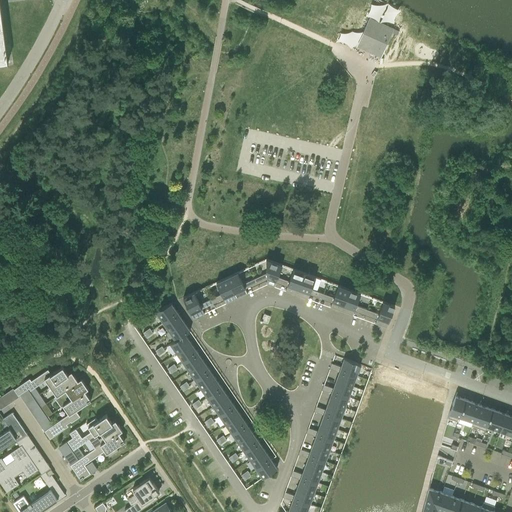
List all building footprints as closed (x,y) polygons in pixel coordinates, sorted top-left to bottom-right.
[(0,0),(0,63),(8,62),(0,3),(0,0)] [(368,21),(359,42),(372,48),(370,52),(379,56),(381,57),(381,55),(393,29),(382,24),(381,27),(368,21)] [(276,282),(278,277),(279,273),(281,267),(282,265),(279,264),(271,261),(266,259),(266,268),(266,273),(263,274),(260,276),(263,280),(267,278),(267,284),(274,287),(276,282)] [(283,279),(281,284),(287,286),(285,291),(296,295),(302,281),(304,273),(294,269),(293,269),(290,277),(289,281),(283,279)] [(251,286),(249,281),(243,284),(238,275),(237,272),(227,277),(228,280),(237,299),(247,294),(245,289),(251,286)] [(315,296),(317,291),(312,289),(311,289),(313,285),(315,280),(315,277),(306,274),(304,273),(302,281),(296,295),(307,299),(309,294),(315,296)] [(216,296),(218,301),(223,299),(226,304),(237,299),(228,280),(227,277),(225,278),(216,282),(217,285),(221,294),(216,296)] [(349,289),(338,285),(334,297),(328,295),(326,300),(332,302),(330,307),(341,312),(346,297),(349,289)] [(356,306),(360,294),(349,289),(346,297),(341,312),(352,316),(354,310),(360,312),(362,308),(356,306)] [(202,309),(207,306),(205,302),(199,304),(196,296),(194,293),(183,298),(185,301),(185,303),(193,319),(204,314),(202,309)] [(387,328),(395,306),(382,302),(378,314),(373,312),(371,316),(377,319),(375,324),(387,328)] [(163,323),(177,313),(178,313),(176,311),(171,303),(170,304),(155,311),(161,320),(163,323)] [(169,332),(178,326),(184,322),(183,320),(178,313),(177,313),(163,323),(168,330),(169,332)] [(270,316),(264,314),(263,314),(261,320),(260,320),(260,321),(260,322),(265,324),(266,323),(267,323),(268,323),(270,317),(270,316)] [(178,326),(169,332),(175,340),(175,341),(185,334),(190,331),(189,330),(184,322),(178,326)] [(175,340),(170,344),(176,353),(191,343),(185,334),(175,341),(175,340)] [(182,362),(197,352),(191,343),(176,353),(182,362)] [(188,371),(203,361),(197,352),(182,362),(188,371)] [(352,374),(356,375),(360,364),(356,363),(344,358),(342,362),(341,367),(340,369),(352,374)] [(195,380),(209,370),(203,361),(188,371),(195,380)] [(29,379),(13,390),(17,395),(18,396),(29,389),(30,391),(35,388),(45,381),(50,387),(68,375),(68,374),(62,366),(51,374),(48,370),(31,381),(29,379)] [(356,375),(352,374),(340,369),(339,372),(338,373),(336,380),(349,385),(352,386),(356,375)] [(201,388),(215,378),(210,370),(209,370),(195,380),(201,388)] [(68,375),(50,387),(56,397),(78,382),(78,381),(71,372),(68,374),(68,375)] [(207,397),(221,387),(216,380),(215,378),(201,388),(207,397)] [(56,397),(54,399),(61,408),(63,406),(85,391),(88,389),(81,379),(78,381),(78,382),(56,397)] [(352,386),(349,385),(336,380),(334,384),(333,388),(332,391),(346,396),(349,397),(352,386)] [(213,406),(214,406),(228,396),(223,389),(221,387),(207,397),(213,406)] [(35,388),(30,391),(34,397),(39,394),(35,388)] [(53,425),(44,431),(50,439),(68,426),(66,424),(70,422),(71,423),(80,417),(76,411),(91,400),(85,391),(63,406),(68,414),(53,425)] [(349,397),(346,396),(332,391),(331,393),(330,395),(328,401),(342,407),(345,408),(349,397)] [(39,394),(34,397),(39,404),(43,400),(39,394)] [(455,395),(447,417),(458,421),(460,417),(466,400),(466,399),(455,395)] [(219,415),(220,415),(234,405),(229,399),(228,396),(214,406),(213,406),(219,415)] [(460,417),(473,421),(479,404),(466,399),(466,400),(460,417)] [(345,408),(342,407),(328,401),(326,407),(325,410),(324,412),(339,418),(341,418),(345,408)] [(46,404),(41,407),(45,413),(50,410),(46,404)] [(473,421),(471,426),(485,431),(487,426),(493,409),(480,404),(479,404),(473,421)] [(225,424),(226,423),(240,414),(236,408),(234,405),(220,415),(219,415),(225,424)] [(493,409),(487,426),(500,431),(506,414),(493,409)] [(341,418),(339,418),(324,412),(323,415),(322,417),(320,423),(336,429),(337,429),(341,418)] [(72,438),(67,441),(73,450),(89,440),(88,439),(112,423),(106,414),(98,420),(96,418),(86,424),(91,432),(82,438),(75,429),(69,433),(72,438)] [(233,432),(243,425),(246,423),(242,418),(240,414),(226,423),(225,424),(231,433),(233,432)] [(500,431),(511,435),(511,415),(507,414),(506,414),(500,431)] [(112,423),(88,439),(89,440),(94,448),(95,449),(119,433),(122,431),(115,421),(112,423)] [(19,422),(0,434),(0,449),(15,439),(16,442),(27,434),(19,422)] [(239,441),(249,434),(250,434),(252,432),(249,427),(246,423),(243,425),(233,432),(231,433),(237,442),(239,441)] [(320,435),(332,439),(333,440),(337,429),(336,429),(320,423),(318,428),(317,431),(316,434),(320,435)] [(252,432),(250,434),(249,434),(239,441),(237,442),(244,451),(245,450),(258,441),(255,436),(252,432)] [(79,459),(70,465),(80,480),(90,473),(84,465),(104,451),(109,458),(118,451),(116,447),(124,441),(119,433),(95,449),(94,448),(79,459)] [(332,439),(320,435),(316,434),(315,436),(314,439),(312,444),(329,450),(333,440),(332,439)] [(252,459),(264,450),(262,446),(258,441),(245,450),(244,451),(250,460),(252,459)] [(0,477),(39,451),(34,444),(25,450),(21,445),(10,453),(14,459),(6,465),(1,458),(0,458),(0,477)] [(329,450),(312,444),(310,450),(309,452),(308,455),(325,461),(327,456),(329,450)] [(258,467),(271,459),(268,455),(264,450),(252,459),(250,460),(256,469),(258,467)] [(0,483),(6,493),(19,484),(14,477),(22,471),(27,477),(38,470),(35,464),(44,458),(39,451),(0,477),(0,483)] [(325,461),(308,455),(308,458),(306,462),(305,466),(321,472),(323,468),(325,461)] [(271,459),(258,467),(256,469),(262,478),(277,468),(275,465),(271,459)] [(301,475),(301,476),(301,477),(317,483),(319,479),(321,472),(305,466),(304,468),(303,470),(302,474),(301,475)] [(48,476),(53,473),(50,468),(45,472),(48,476)] [(315,490),(317,483),(301,477),(301,476),(300,479),(297,487),(298,488),(314,493),(315,490)] [(139,500),(131,505),(124,510),(125,511),(137,511),(157,498),(155,495),(159,492),(149,477),(132,489),(134,490),(132,491),(139,500)] [(294,495),(293,497),(293,498),(294,498),(310,504),(311,501),(313,494),(314,493),(298,488),(297,487),(295,492),(294,495)] [(429,487),(422,511),(437,511),(438,510),(435,509),(441,492),(429,487)] [(13,503),(19,511),(40,511),(58,500),(51,490),(31,503),(30,502),(28,504),(23,496),(13,503)] [(445,511),(451,495),(441,492),(435,509),(438,510),(443,511),(445,511)] [(457,511),(462,499),(451,495),(445,511),(457,511)] [(306,511),(307,511),(310,504),(294,498),(293,498),(292,501),(289,509),(291,509),(298,511),(306,511)] [(468,511),(472,503),(462,499),(457,511),(468,511)] [(150,511),(172,511),(166,502),(150,511)] [(482,507),(480,511),(491,511),(492,510),(493,510),(494,506),(484,502),(483,502),(482,506),(482,507)] [(480,511),(482,507),(482,506),(472,503),(468,511),(480,511)]
